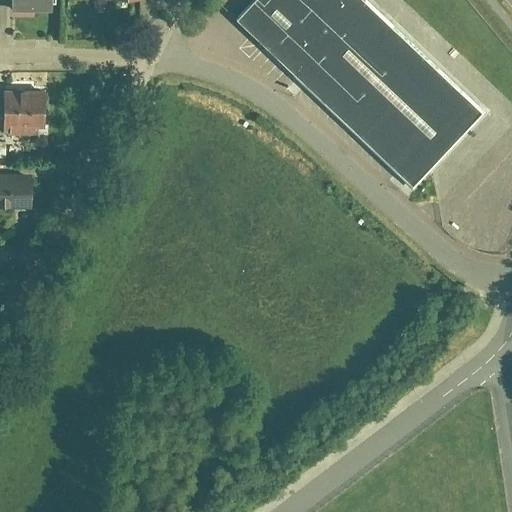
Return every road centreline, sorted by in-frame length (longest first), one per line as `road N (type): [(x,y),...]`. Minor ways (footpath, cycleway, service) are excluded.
road 1 (unclassified): [(153,63),(198,71),(253,97),(455,268),(511,283)]
road 2 (residential): [(0,337),(153,63)]
road 3 (residential): [(511,333),(492,359),(289,511)]
road 4 (residential): [(153,63),(0,57)]
